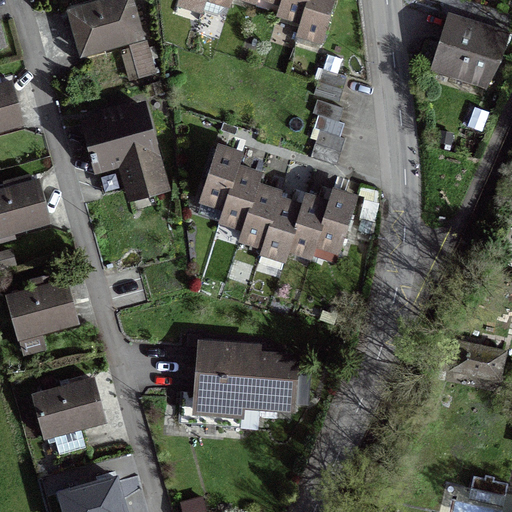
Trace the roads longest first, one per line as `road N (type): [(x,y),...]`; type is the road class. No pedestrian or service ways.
road 1 (residential): [(19,0),(161,511)]
road 2 (residential): [(387,0),(405,196),(399,272),(387,325),(310,511)]
